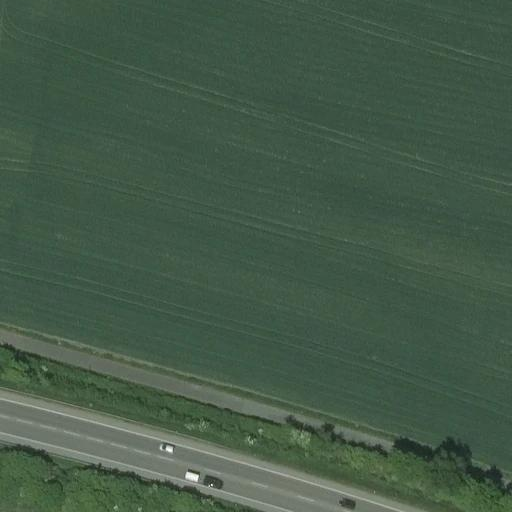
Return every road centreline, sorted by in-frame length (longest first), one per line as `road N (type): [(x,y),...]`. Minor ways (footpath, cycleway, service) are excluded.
road 1 (unclassified): [(511,493),(0,342)]
road 2 (primary): [(342,511),(0,420)]
